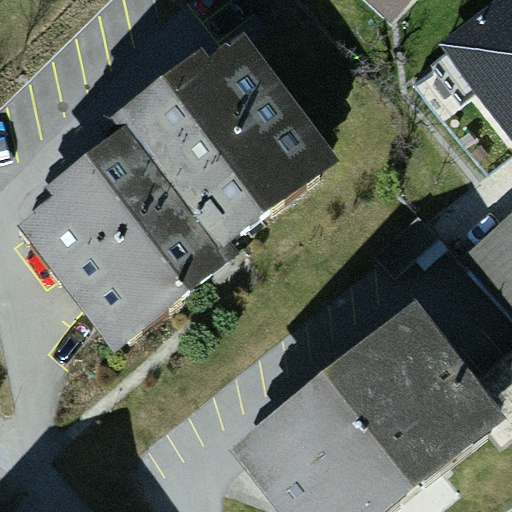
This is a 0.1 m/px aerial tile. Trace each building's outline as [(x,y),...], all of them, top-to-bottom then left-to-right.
[(417,0),(373,0),(396,22),(417,0)] [(511,4),(440,62),(511,152),(511,4)] [(28,197),(30,231),(119,346),(355,164),(250,27),(28,197)] [(511,218),(468,257),(511,307),(511,352),(483,377),(511,410),(511,218)] [(421,299),(230,450),(276,511),(390,511),(508,418),(421,299)]
